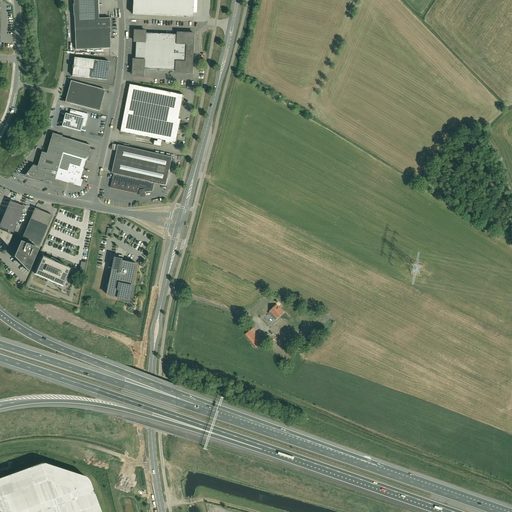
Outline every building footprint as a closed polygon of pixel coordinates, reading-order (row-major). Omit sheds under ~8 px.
[(110,18),(99,18),(97,0),(73,0),(74,4),(73,4),(73,15),(74,15),(75,29),(110,28),(110,18)] [(194,18),(194,0),(134,0),(133,15),(194,18)] [(75,29),(75,50),(110,48),(110,33),(111,33),(110,28),(75,29)] [(135,31),(135,32),(135,41),(136,42),(135,60),(134,60),(133,76),(144,76),(144,69),(176,71),(176,72),(192,73),(193,62),(193,44),(194,44),(194,34),(178,33),(178,34),(146,33),(146,31),(135,31)] [(107,80),(109,62),(74,58),(73,65),(72,65),(72,69),(73,69),(72,76),(107,80)] [(76,82),(71,81),(68,92),(65,102),(71,104),(71,103),(99,111),(105,90),(76,82)] [(176,145),(177,140),(181,119),(179,119),(184,95),(130,84),(121,132),(158,140),(158,141),(155,141),(154,145),(161,147),(162,140),(166,141),(165,143),(176,145)] [(63,126),(80,131),(81,126),(85,127),(88,114),(70,110),(69,115),(66,114),(62,126),(63,126)] [(47,153),(62,157),(65,158),(71,140),(62,137),(62,136),(52,133),(47,153)] [(65,158),(85,164),(86,160),(88,161),(91,151),(89,150),(91,146),(71,140),(65,158)] [(172,157),(118,145),(112,173),(114,174),(110,188),(135,193),(140,193),(141,195),(145,194),(144,192),(153,191),(154,183),(166,185),(172,157)] [(55,177),(56,177),(62,157),(47,153),(46,153),(42,152),(37,166),(34,165),(26,176),(46,182),(46,180),(54,182),(55,177)] [(65,158),(62,157),(56,177),(62,179),(62,182),(81,187),(83,180),(81,179),(85,164),(65,158)] [(24,207),(10,201),(0,223),(0,238),(8,246),(24,207)] [(36,208),(35,208),(22,239),(39,246),(52,216),(51,215),(51,216),(35,209),(36,208)] [(20,241),(14,257),(28,272),(38,249),(20,241)] [(125,300),(126,299),(129,300),(131,292),(131,293),(133,285),(132,285),(137,264),(122,261),(123,256),(119,255),(119,258),(115,258),(107,295),(118,297),(118,298),(125,300)] [(42,257),(35,274),(63,286),(70,269),(52,258),(51,258),(50,260),(42,257)] [(270,312),(269,313),(275,320),(278,317),(283,312),(277,305),(270,311),(270,312)] [(258,335),(251,340),(256,347),(263,341),(258,335)] [(276,348),(285,356),(288,352),(279,345),(276,348)] [(0,511),(101,511),(91,483),(90,481),(88,478),(85,476),(83,475),(64,469),(46,463),(43,463),(40,463),(0,477),(0,511)]
